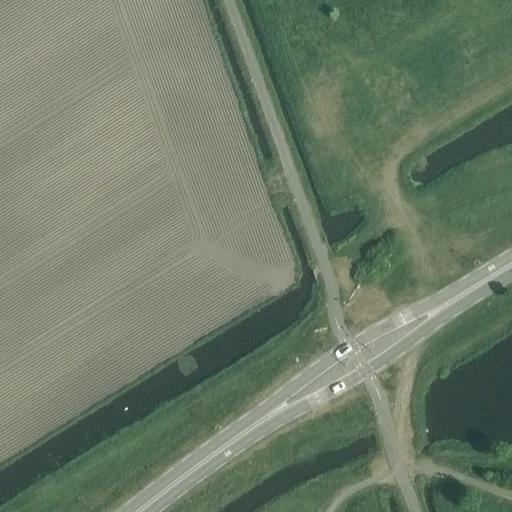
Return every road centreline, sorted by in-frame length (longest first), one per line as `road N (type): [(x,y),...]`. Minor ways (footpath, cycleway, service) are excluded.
road 1 (tertiary): [(245,431),(138,511)]
road 2 (tertiary): [(348,348),(245,431)]
road 3 (tertiary): [(245,431),(363,373)]
road 4 (tertiary): [(363,373),(466,292)]
road 5 (tertiary): [(466,292),(348,348)]
road 6 (unclassified): [(412,511),(375,392)]
